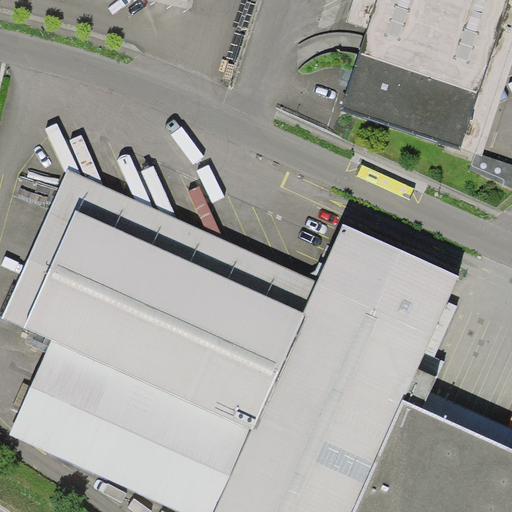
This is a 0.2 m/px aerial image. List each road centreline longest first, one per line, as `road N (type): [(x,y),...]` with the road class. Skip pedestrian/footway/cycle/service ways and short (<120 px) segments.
road 1 (residential): [(0,45),(141,84),(511,248)]
road 2 (unknown): [(280,0),(240,128)]
